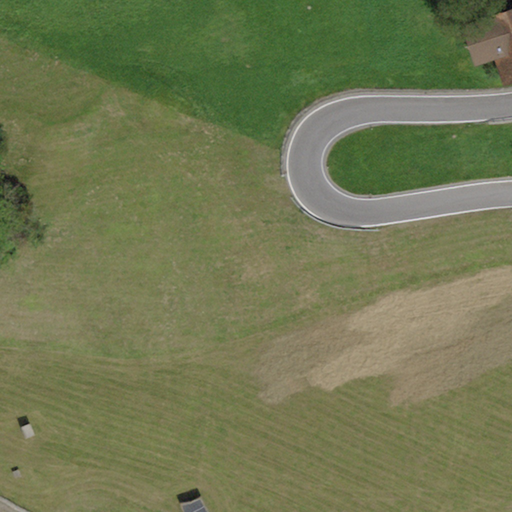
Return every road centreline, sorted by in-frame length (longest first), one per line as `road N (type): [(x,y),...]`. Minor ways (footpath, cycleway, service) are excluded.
road 1 (primary): [(0,345),(440,140),(511,87)]
road 2 (tertiary): [(511,193),(357,213),(324,201),(310,186),(304,154),(319,126),(354,111),(511,106)]
